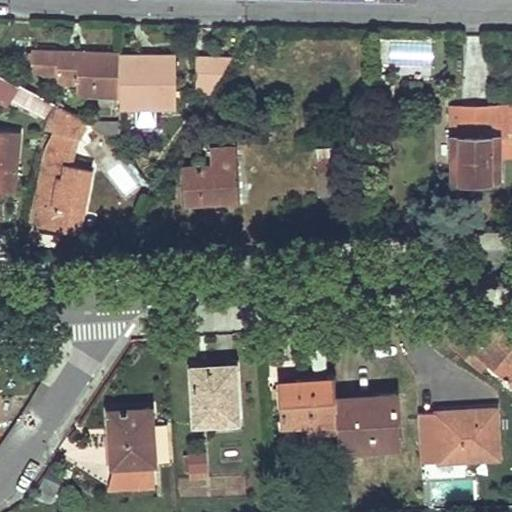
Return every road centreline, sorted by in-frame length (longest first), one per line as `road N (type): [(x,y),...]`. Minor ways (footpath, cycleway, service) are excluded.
road 1 (residential): [(511,18),(8,0)]
road 2 (residential): [(511,277),(100,299)]
road 3 (residential): [(0,484),(96,343),(100,299)]
